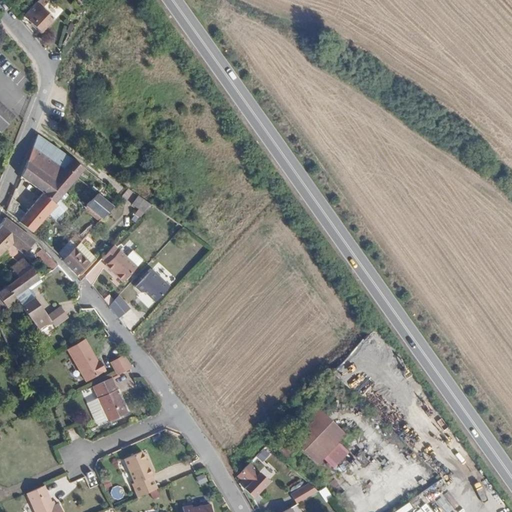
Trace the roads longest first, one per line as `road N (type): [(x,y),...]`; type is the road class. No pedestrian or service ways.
road 1 (secondary): [(511,477),(172,0)]
road 2 (residential): [(0,201),(47,78),(41,57),(0,8)]
road 3 (residential): [(178,410),(79,282)]
road 4 (residential): [(242,511),(178,410)]
